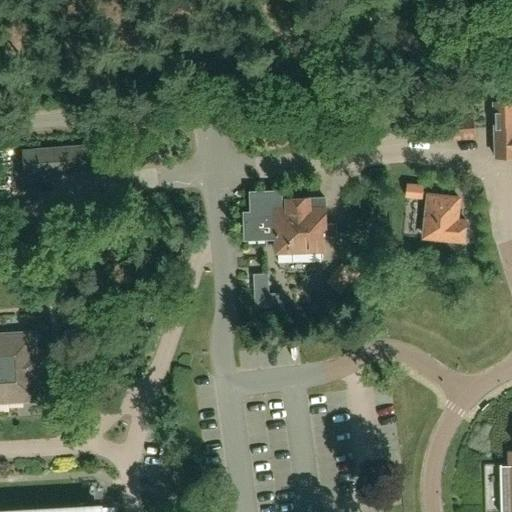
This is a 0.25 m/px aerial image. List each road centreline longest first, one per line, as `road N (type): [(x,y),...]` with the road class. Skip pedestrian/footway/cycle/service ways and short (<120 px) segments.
road 1 (residential): [(500,166),(426,155),(221,175)]
road 2 (unclassified): [(211,112),(476,86)]
road 3 (residential): [(470,395),(391,349),(327,372),(227,387)]
road 4 (unclassified): [(0,126),(211,112)]
road 5 (residential): [(24,191),(221,175)]
road 6 (residential): [(144,394),(197,263),(224,249)]
road 7 (residential): [(224,249),(227,387)]
road 8 (residential): [(432,511),(437,445),(470,395)]
